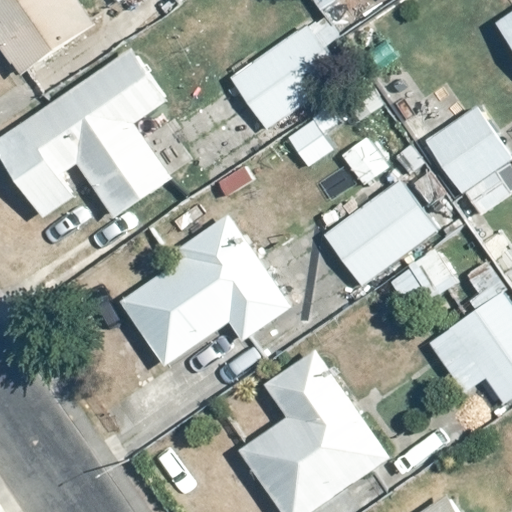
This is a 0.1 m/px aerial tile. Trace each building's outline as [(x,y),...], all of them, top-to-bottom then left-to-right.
[(78,0),(0,0),(0,45),(20,75),(95,24),(78,0)] [(178,0),(157,0),(165,10),(178,0)] [(511,11),(496,23),(511,47),(511,11)] [(345,73),(308,21),(231,76),(267,127),(345,73)] [(132,46),(0,133),(0,157),(41,219),(75,196),(60,174),(76,163),(113,217),(170,179),(132,123),(168,99),(132,46)] [(511,192),(511,159),(454,73),(404,107),(477,216),(511,192)] [(349,121),(335,100),(287,133),(309,165),(336,146),(329,136),(349,121)] [(394,164),(370,130),(342,149),(365,183),(394,164)] [(438,228),(401,176),(325,231),(362,283),(438,228)] [(181,258),(117,301),(163,369),(228,324),(241,343),(293,308),(228,214),(176,250),(181,258)] [(511,233),(503,221),(483,236),(506,269),(511,264),(511,233)] [(464,275),(439,241),(389,278),(414,311),(464,275)] [(511,396),(511,301),(488,268),(462,286),(475,305),(428,339),(464,390),(484,376),(503,403),(511,396)] [(286,417),(238,450),(281,511),(310,511),(391,456),(315,349),(264,385),(286,417)] [(460,511),(447,493),(419,511),(460,511)]
